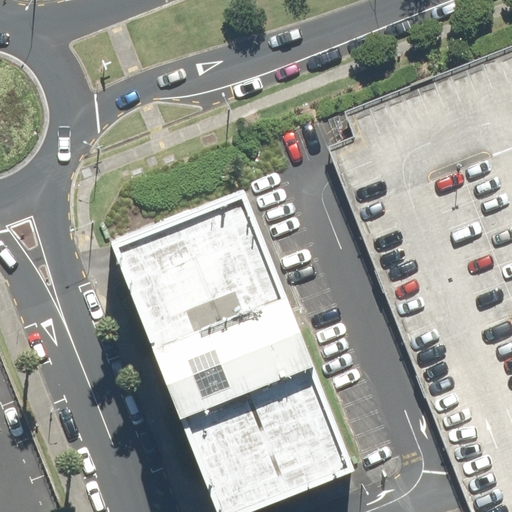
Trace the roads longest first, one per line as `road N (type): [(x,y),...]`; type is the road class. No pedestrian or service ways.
road 1 (secondary): [(416,0),(274,52),(161,80),(65,125)]
road 2 (unclassified): [(137,511),(52,293)]
road 3 (unclassified): [(39,173),(52,293)]
